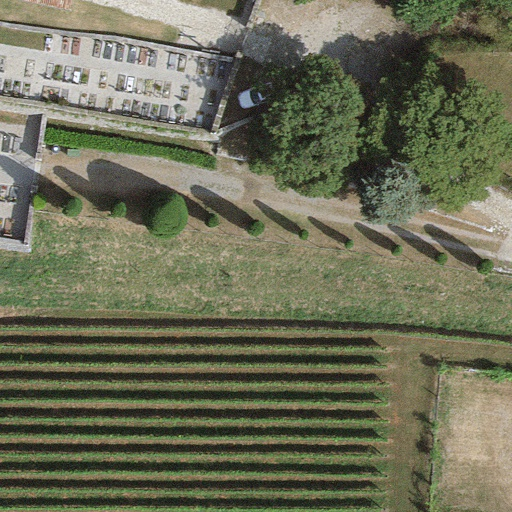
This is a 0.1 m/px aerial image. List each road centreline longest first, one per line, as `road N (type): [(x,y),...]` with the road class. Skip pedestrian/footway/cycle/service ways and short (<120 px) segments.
road 1 (residential): [(511,213),(324,60),(320,25)]
road 2 (track): [(320,25),(511,24)]
